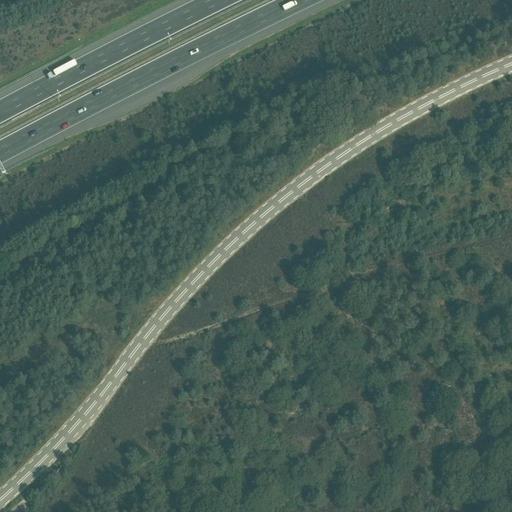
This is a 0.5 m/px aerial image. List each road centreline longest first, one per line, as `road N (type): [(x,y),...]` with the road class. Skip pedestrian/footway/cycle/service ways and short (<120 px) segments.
road 1 (motorway): [(0,152),(301,0)]
road 2 (motorway): [(220,0),(0,112)]
